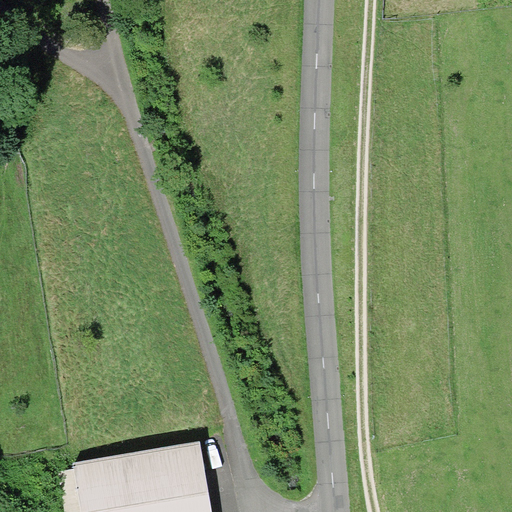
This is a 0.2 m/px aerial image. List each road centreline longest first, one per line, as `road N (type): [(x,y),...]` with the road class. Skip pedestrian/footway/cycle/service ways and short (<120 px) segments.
road 1 (unclassified): [(257,511),(102,0)]
road 2 (track): [(373,511),(359,399),(368,0)]
road 3 (tertiary): [(315,0),(317,310),(335,508)]
road 4 (track): [(120,79),(40,42),(4,0)]
